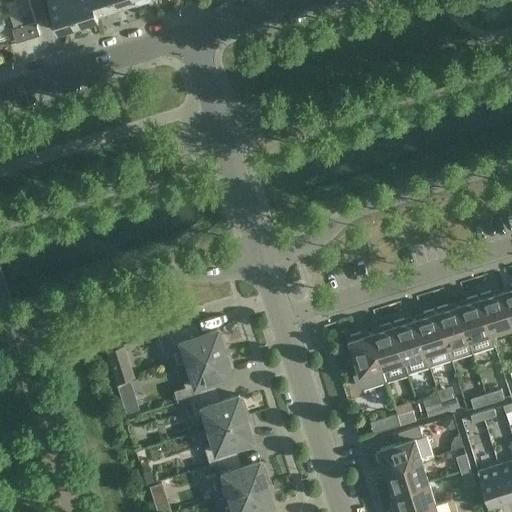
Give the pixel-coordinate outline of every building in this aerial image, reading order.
[(21,24),(22,25),(36,21),(29,0),(16,0),(24,23),(21,24)] [(78,22),(71,0),(48,0),(58,29),(78,22)] [(92,0),(71,0),(78,22),(99,16),(97,12),(96,13),(92,0)] [(113,0),(92,0),(96,13),(97,12),(116,7),(113,0)] [(36,21),(22,25),(12,28),(16,41),(40,33),(36,21)] [(511,322),(511,283),(510,284),(511,288),(502,291),(511,322)] [(491,333),(511,325),(511,322),(502,291),(492,294),(491,290),(481,293),(482,297),(480,298),(491,333)] [(468,302),(458,305),(473,351),(495,344),(491,333),(480,298),(478,298),(477,294),(467,298),(468,302)] [(438,311),(437,311),(451,358),(473,351),(458,305),(449,308),(448,304),(437,307),(438,311)] [(424,315),(415,318),(426,353),(430,365),(451,358),(437,311),(435,312),(434,308),(423,311),(424,315)] [(395,325),(393,325),(404,360),(408,373),(430,365),(426,353),(415,318),(405,321),(404,317),(394,321),(395,325)] [(408,373),(404,360),(393,325),(392,326),(390,322),(380,325),(381,329),(371,332),(386,379),(408,373)] [(196,335),(193,324),(159,335),(164,353),(174,350),(179,365),(189,362),(228,349),(222,334),(221,335),(218,328),(196,335)] [(364,386),(386,379),(371,332),(362,335),(361,331),(350,335),(351,339),(349,339),(360,373),(355,375),(358,383),(364,386)] [(232,365),(228,349),(189,362),(193,376),(184,379),(186,386),(174,389),(178,401),(189,398),(214,390),(210,379),(233,372),(230,366),(232,365)] [(117,382),(130,378),(126,364),(113,368),(117,382)] [(505,398),(502,388),(486,393),(489,403),(505,398)] [(217,401),(214,390),(189,398),(195,416),(205,414),(210,428),(249,415),(243,400),(241,401),(239,394),(217,401)] [(489,403),(486,393),(471,398),(474,407),(489,403)] [(459,406),(456,396),(441,401),(444,411),(459,406)] [(444,411),(441,401),(426,406),(429,415),(444,411)] [(497,415),(494,407),(482,411),(485,419),(497,415)] [(413,410),(398,414),(401,424),(416,419),(413,410)] [(485,419),(482,411),(471,414),(473,423),(485,419)] [(371,421),(374,433),(401,424),(398,414),(397,412),(371,421)] [(253,431),(249,415),(210,428),(214,442),(204,445),(210,463),(234,456),(231,445),(253,438),(251,432),(253,431)] [(387,470),(422,459),(433,456),(427,437),(423,436),(419,425),(393,433),(396,443),(380,448),(381,450),(377,452),(380,462),(384,461),(387,470)] [(456,455),(461,471),(471,468),(466,452),(456,455)] [(238,467),(234,456),(210,463),(203,466),(206,478),(214,476),(216,482),(226,480),(230,494),(270,481),(264,466),(262,467),(260,460),(238,467)] [(393,490),(394,492),(429,481),(422,459),(387,470),(390,480),(386,481),(390,492),(393,490)] [(511,459),(499,463),(510,498),(511,497),(511,459)] [(510,498),(499,463),(478,470),(489,505),(510,498)] [(471,468),(461,471),(466,486),(476,483),(471,468)] [(274,497),(270,481),(230,494),(235,508),(225,511),(252,511),(274,504),(272,498),(274,497)] [(398,504),(400,511),(406,511),(436,503),(429,481),(394,492),(395,494),(391,495),(394,506),(398,504)] [(436,503),(406,511),(450,511),(446,500),(436,503)]
